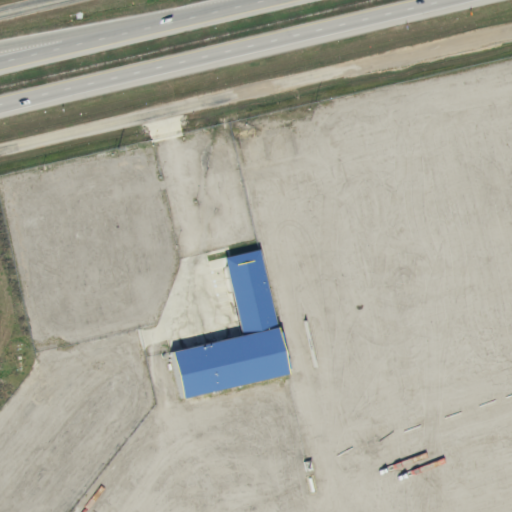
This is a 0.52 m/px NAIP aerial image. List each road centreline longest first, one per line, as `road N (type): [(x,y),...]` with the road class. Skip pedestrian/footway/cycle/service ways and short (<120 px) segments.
road 1 (tertiary): [(0,148),(511,29)]
road 2 (motorway): [(0,105),(453,0)]
road 3 (motorway): [(267,0),(0,62)]
